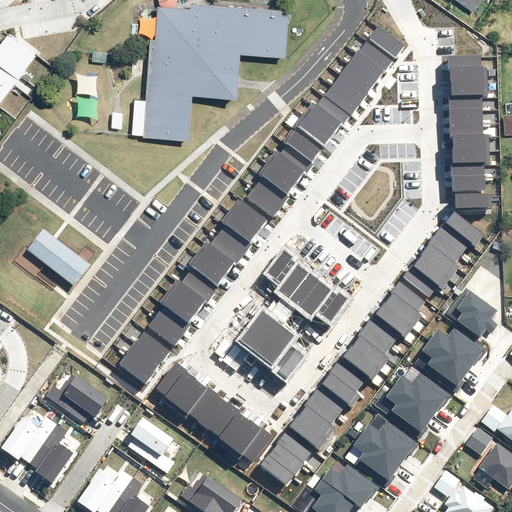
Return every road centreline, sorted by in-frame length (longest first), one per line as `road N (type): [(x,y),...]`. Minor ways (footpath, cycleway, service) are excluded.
road 1 (residential): [(377,279),(280,410),(207,368),(202,348),(299,220)]
road 2 (residential): [(299,220),(358,141),(427,133)]
road 3 (residential): [(427,133),(429,214),(377,279)]
road 4 (residential): [(395,0),(424,48),(427,133)]
